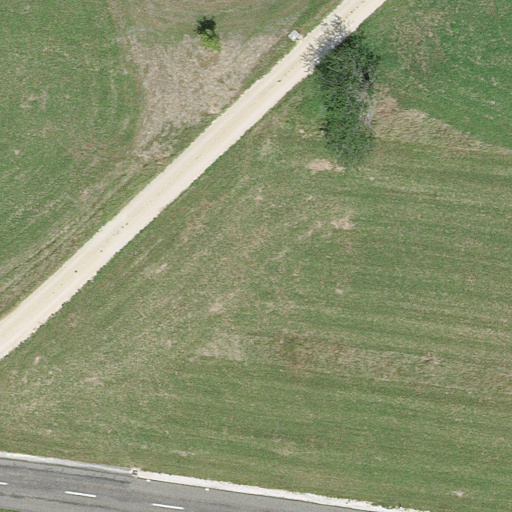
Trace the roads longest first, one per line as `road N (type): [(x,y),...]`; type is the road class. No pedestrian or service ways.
road 1 (track): [(0,340),(358,0)]
road 2 (tertiary): [(0,487),(172,511)]
